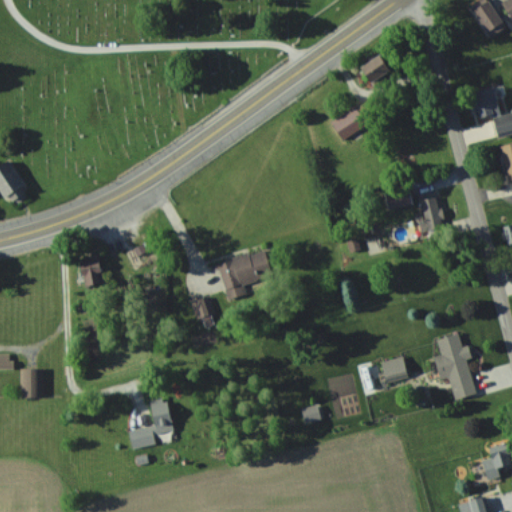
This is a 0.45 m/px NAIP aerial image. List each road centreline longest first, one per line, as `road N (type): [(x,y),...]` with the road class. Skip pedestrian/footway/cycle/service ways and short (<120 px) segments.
road 1 (primary): [(0,239),(96,208),(153,177),(396,0)]
road 2 (residential): [(511,339),(440,71),(430,0)]
